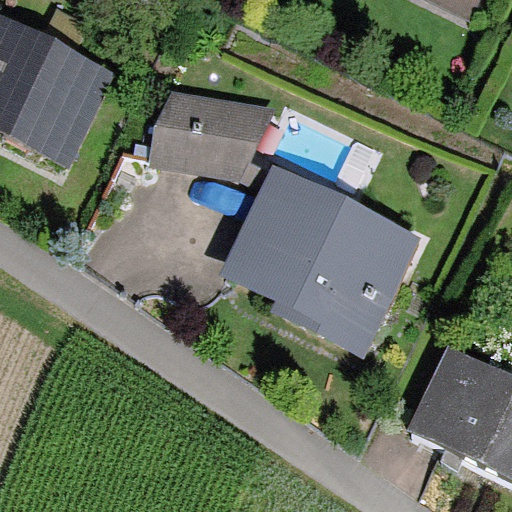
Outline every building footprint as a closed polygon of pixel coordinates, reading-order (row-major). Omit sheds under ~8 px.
[(418,0),(472,26),(484,0),(418,0)] [(42,46),(72,61),(89,30),(57,14),(42,46)] [(0,24),(0,140),(71,176),(118,83),(72,61),(42,46),(0,24)] [(156,134),(150,173),(243,186),(277,115),(172,97),(156,134)] [(276,177),(222,288),(275,313),(270,322),(366,369),(425,249),(276,177)] [(511,384),(449,354),(408,437),(511,488),(511,384)]
